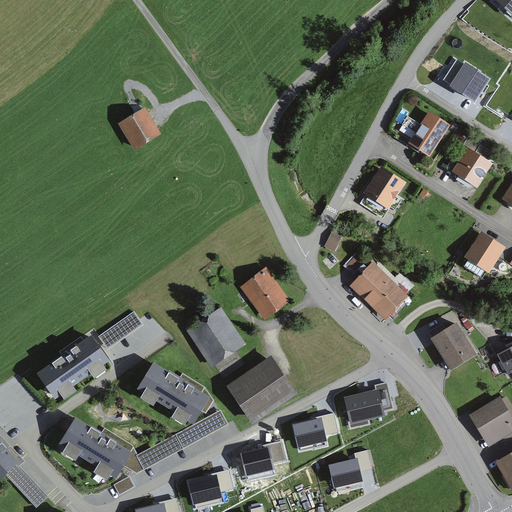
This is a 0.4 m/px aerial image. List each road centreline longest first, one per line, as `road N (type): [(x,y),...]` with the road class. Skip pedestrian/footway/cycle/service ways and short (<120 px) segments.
road 1 (residential): [(388,356),(108,511)]
road 2 (unclassified): [(254,162),(293,88),(384,0)]
road 3 (unclassified): [(254,162),(133,0)]
road 4 (unknown): [(20,444),(160,337)]
road 5 (residential): [(367,143),(511,237)]
road 6 (residential): [(300,261),(367,143)]
road 7 (residential): [(460,448),(343,511)]
road 8 (residential): [(381,350),(430,305),(457,306),(489,328)]
road 9 (residential): [(403,78),(511,149)]
road 10 (unclassified): [(381,350),(333,308),(300,261)]
